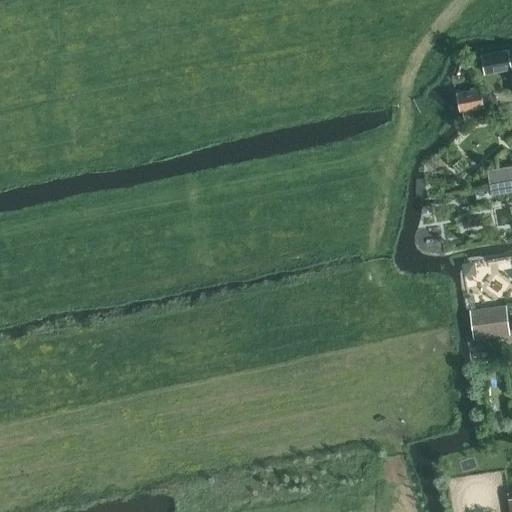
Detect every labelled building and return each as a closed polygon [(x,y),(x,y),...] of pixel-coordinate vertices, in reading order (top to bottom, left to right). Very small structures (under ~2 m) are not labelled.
[(508,50),(482,55),(485,72),(511,67),(511,66),(511,65),(511,58),(509,59),(508,50)] [(484,107),(481,89),(457,93),(460,111),(484,107)] [(511,166),(487,171),(489,183),(511,179),(511,166)] [(511,179),(489,183),(491,196),(511,192),(511,179)] [(470,311),(474,335),(510,330),(507,306),(470,311)] [(511,511),(511,499),(503,501),(504,511),(511,511)]
